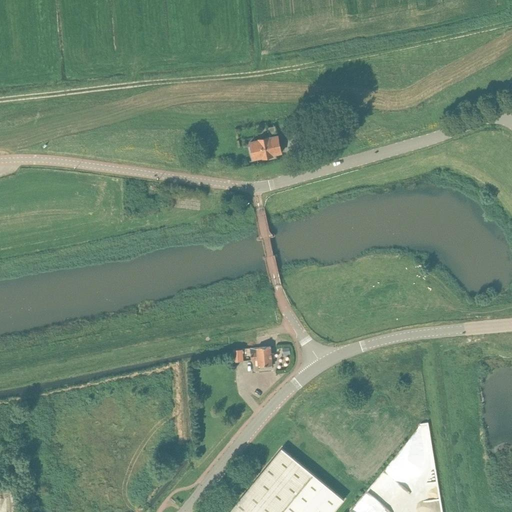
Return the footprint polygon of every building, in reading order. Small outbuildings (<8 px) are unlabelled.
[(287,128),(288,137),(302,134),(300,125),(287,128)] [(282,152),(278,136),(269,138),(269,137),(259,139),(259,140),(250,142),(254,159),(263,157),(263,158),(273,155),(272,154),(282,152)] [(132,182),(130,190),(156,194),(157,185),(132,182)] [(271,346),(238,349),(234,350),(235,362),(258,359),(258,366),(272,365),(272,358),(275,358),(274,353),(271,353),(271,346)] [(333,511),(344,499),(290,455),(282,448),(229,511),(333,511)]
